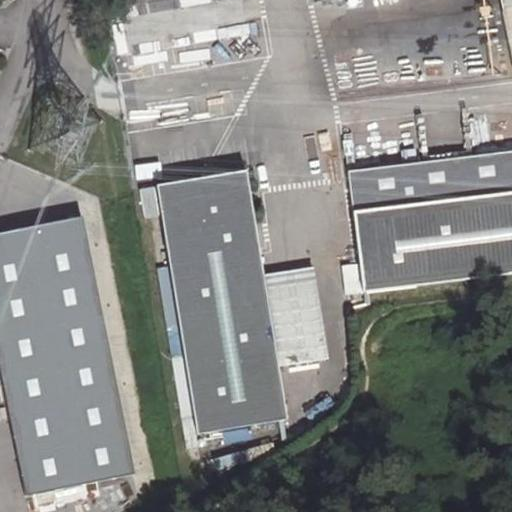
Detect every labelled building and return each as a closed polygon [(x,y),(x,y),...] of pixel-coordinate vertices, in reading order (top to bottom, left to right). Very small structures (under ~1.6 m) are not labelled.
[(244,0),(174,0),(103,11),(112,58),(252,37),(244,0)] [(511,7),(511,0),(499,0),(501,10),(511,7)] [(511,156),(356,174),(361,215),(511,197),(511,156)] [(245,170),(156,185),(198,435),(287,420),(245,170)] [(511,197),(361,215),(370,294),(511,278),(511,197)] [(85,222),(0,238),(0,360),(27,495),(135,473),(85,222)]
